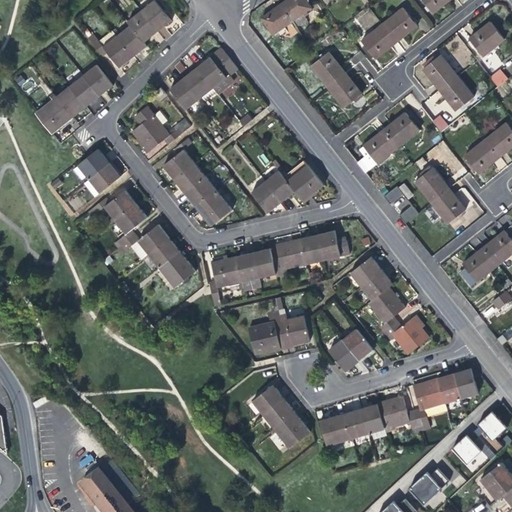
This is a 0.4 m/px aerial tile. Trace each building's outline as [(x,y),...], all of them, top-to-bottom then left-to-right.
[(154,0),(140,12),(158,33),(165,27),(172,21),(154,0)] [(287,0),(281,5),(293,22),(299,31),(310,23),(304,14),(312,8),(306,0),(287,0)] [(445,5),(451,0),(422,0),(434,14),(445,5)] [(274,35),(293,22),(281,5),(273,11),(262,18),(274,35)] [(404,8),(383,25),(398,43),(409,34),(418,26),(404,8)] [(127,22),(131,26),(145,44),(152,38),(158,33),(140,12),(127,22)] [(484,56),(505,40),(491,22),(480,30),(470,38),(484,56)] [(387,51),(398,43),(383,25),(362,42),(376,60),(387,51)] [(131,26),(117,37),(134,58),(141,52),(147,47),(145,44),(131,26)] [(128,63),(134,58),(117,37),(113,31),(99,41),(93,34),(88,38),(104,57),(108,53),(120,69),(128,63)] [(222,49),(212,57),(227,77),(230,75),(238,69),(222,49)] [(360,51),(348,59),(353,66),(365,57),(360,51)] [(310,67),(327,88),(346,72),(339,64),(330,52),(310,67)] [(423,69),(439,90),(458,76),(442,55),(432,62),(423,69)] [(207,61),(198,68),(215,89),(219,95),(235,82),(230,75),(227,77),(212,57),(207,61)] [(97,65),(83,76),(101,97),(107,92),(114,86),(97,65)] [(190,74),(184,79),(201,100),(215,89),(198,68),(190,74)] [(498,87),(509,78),(500,68),(490,77),(498,87)] [(355,83),(346,72),(327,88),(344,109),(363,94),(355,83)] [(21,75),(15,79),(20,86),(26,82),(21,75)] [(83,76),(70,86),(87,107),(94,102),(101,97),(83,76)] [(475,97),(458,76),(439,90),(448,101),(456,111),(475,97)] [(177,84),(171,89),(187,110),(201,100),(184,79),(177,84)] [(70,86),(57,97),(74,118),(81,113),(87,107),(70,86)] [(161,102),(168,96),(165,93),(161,88),(154,94),(161,102)] [(64,126),(74,118),(57,97),(36,113),(54,134),(64,126)] [(136,117),(142,125),(133,132),(140,141),(149,152),(165,139),(169,145),(192,127),(188,121),(178,129),(176,126),(168,133),(162,125),(168,121),(160,112),(155,116),(148,107),(136,117)] [(396,121),(385,129),(399,147),(420,130),(406,113),(396,121)] [(442,115),(433,119),(439,131),(448,127),(442,115)] [(240,121),(245,127),(252,121),(248,116),(240,121)] [(511,131),(506,124),(487,139),(501,157),(511,149),(511,148),(511,131)] [(378,164),(399,147),(385,129),(376,137),(364,146),(378,164)] [(170,174),(174,179),(196,163),(185,149),(193,143),(189,138),(175,149),(179,154),(164,166),(170,174)] [(491,166),(501,157),(487,139),(465,156),(480,175),(491,166)] [(370,170),(378,164),(364,146),(360,149),(365,156),(361,160),(370,170)] [(100,149),(79,166),(87,177),(89,180),(111,163),(105,156),(100,149)] [(366,173),(370,170),(361,160),(358,162),(366,173)] [(116,170),(111,163),(89,180),(85,183),(95,197),(122,177),(116,170)] [(207,177),(196,163),(174,179),(181,188),(185,193),(207,177)] [(309,164),(288,181),(297,192),(305,203),(316,194),(326,186),(309,164)] [(82,181),(87,177),(79,166),(73,170),(82,181)] [(415,183),(431,203),(450,188),(444,180),(434,168),(415,183)] [(279,170),(265,181),(283,203),(289,198),(297,192),(288,181),(279,170)] [(217,190),(207,177),(185,193),(191,201),(196,206),(217,190)] [(51,183),(55,189),(62,183),(58,178),(51,183)] [(277,207),(283,203),(265,181),(252,192),(269,213),(277,207)] [(408,200),(413,195),(403,182),(386,195),(406,223),(418,214),(408,200)] [(459,200),(450,188),(431,203),(448,224),(467,209),(459,200)] [(105,208),(115,221),(137,204),(132,198),(126,190),(111,202),(107,197),(88,212),(92,218),(105,208)] [(233,210),(217,190),(196,206),(203,216),(212,227),(222,219),(233,210)] [(118,241),(122,246),(136,234),(133,230),(148,218),(142,210),(137,204),(115,221),(126,235),(118,241)] [(142,260),(143,259),(171,237),(166,231),(160,224),(140,239),(136,234),(122,246),(117,250),(121,255),(131,246),(142,260)] [(329,232),(319,234),(325,261),(342,257),(351,255),(348,242),(340,244),(339,240),(337,230),(329,232)] [(493,240),(484,247),(498,265),(511,254),(511,239),(505,231),(493,240)] [(311,236),(302,238),(308,264),(325,261),(319,234),(311,236)] [(157,265),(160,268),(181,251),(176,245),(171,237),(143,259),(151,269),(157,265)] [(280,257),(273,259),(277,275),(278,278),(284,276),(283,270),(308,264),(302,238),(290,241),(277,244),(280,257)] [(472,286),(498,265),(484,247),(473,256),(463,264),(466,267),(460,272),(472,286)] [(260,279),(277,275),(273,259),(271,248),(262,250),(254,252),(260,279)] [(190,261),(181,251),(160,268),(176,288),(198,271),(190,261)] [(243,283),(260,279),(254,252),(247,254),(237,256),(243,283)] [(218,288),(243,283),(237,256),(225,259),(212,262),(216,280),(209,282),(215,306),(222,305),(218,288)] [(351,273),(362,287),(383,270),(378,264),(372,256),(351,273)] [(362,287),(373,301),(390,287),(394,284),(388,277),(383,270),(362,287)] [(260,279),(243,283),(245,290),(262,286),(260,279)] [(399,297),(390,287),(373,301),(369,304),(385,325),(381,328),(385,333),(399,321),(395,317),(407,308),(399,297)] [(511,298),(506,291),(493,301),(499,309),(511,299),(511,298)] [(276,352),(289,349),(281,315),(279,309),(269,312),(271,323),(250,328),(256,355),(269,353),(269,354),(276,352)] [(286,314),(281,315),(289,349),(294,348),(294,346),(303,343),(312,341),(306,315),(287,320),(286,314)] [(403,326),(399,321),(385,333),(391,341),(395,338),(409,355),(431,338),(427,332),(423,328),(426,326),(418,314),(403,326)] [(358,328),(344,339),(362,360),(368,355),(375,350),(358,328)] [(355,365),(362,360),(344,339),(330,350),(347,372),(355,365)] [(464,371),(455,374),(463,399),(480,394),(472,369),(464,371)] [(447,376),(438,378),(445,404),(463,399),(455,374),(447,376)] [(420,408),(414,410),(420,432),(431,429),(428,417),(426,410),(445,404),(438,378),(428,381),(416,385),(414,385),(420,408)] [(253,402),(263,415),(285,398),(280,392),(274,384),(253,402)] [(414,434),(420,432),(414,410),(408,412),(404,396),(392,400),(379,404),(386,429),(411,422),(414,434)] [(291,406),(285,398),(263,415),(274,428),(295,411),(291,406)] [(388,435),(386,429),(379,404),(372,406),(362,408),(370,434),(375,433),(376,439),(388,435)] [(445,404),(426,410),(428,417),(448,411),(445,404)] [(354,411),(346,413),(354,439),(370,434),(362,408),(354,411)] [(305,422),(295,411),(274,428),(291,449),(312,432),(305,422)] [(476,426),(498,449),(502,446),(495,438),(506,428),(491,412),(476,426)] [(329,446),(354,439),(346,413),(334,416),(321,420),(329,446)] [(0,447),(9,455),(3,418),(0,415),(0,447)] [(451,448),(471,473),(494,455),(484,441),(477,447),(468,435),(451,448)] [(498,500),(504,495),(511,488),(511,474),(502,462),(492,470),(482,479),(491,491),(498,500)] [(409,491),(423,506),(449,481),(435,466),(409,491)] [(143,497),(143,492),(126,471),(119,471),(110,478),(104,471),(84,488),(104,511),(140,511),(134,504),(143,497)] [(416,511),(417,511),(404,498),(397,505),(393,501),(380,511),(416,511)]
